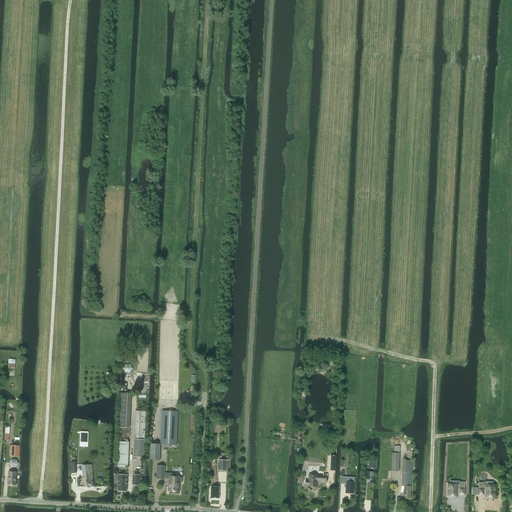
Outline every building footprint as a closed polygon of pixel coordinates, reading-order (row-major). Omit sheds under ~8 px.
[(162,410),(160,444),(176,445),(178,411),(162,410)] [(145,440),(144,440),(146,411),(136,411),(134,457),(144,457),(145,440)] [(80,435),(79,447),(88,447),(88,432),(85,432),(85,435),(80,435)] [(160,460),(160,444),(152,444),(150,443),(150,446),(150,460),(160,460)] [(11,445),(10,457),(20,457),(20,446),(18,446),(13,445),(11,445)] [(392,453),(391,471),(399,471),(400,453),(399,453),(394,453),(392,453)] [(219,460),(219,470),(228,471),(228,460),(219,460)] [(410,499),(411,473),(412,473),(412,461),(403,460),(402,472),(402,486),(404,486),(404,499),(410,499)] [(84,487),(93,487),(91,465),(82,465),(84,487)] [(157,466),(156,477),(164,478),(169,478),(169,476),(174,476),(174,473),(165,473),(165,466),(157,466)] [(9,472),(8,485),(16,486),(16,485),(17,472),(9,472)] [(306,480),(305,485),(308,485),(307,487),(317,487),(317,481),(327,482),(328,474),(323,473),(323,475),(308,474),(308,480),(306,480)] [(115,475),(115,482),(118,482),(117,491),(126,491),(127,485),(126,485),(126,482),(127,482),(127,475),(118,475),(115,475)] [(169,478),(168,492),(179,492),(180,483),(182,483),(183,478),(180,478),(180,476),(174,476),(169,476),(169,478)] [(354,494),(354,482),(347,482),(346,493),(354,494)] [(459,482),(459,485),(448,484),(448,496),(457,496),(458,494),(465,495),(465,482),(459,482)] [(484,485),(484,483),(479,483),(479,495),(484,495),(486,495),(486,497),(495,497),(495,485),(484,485)] [(211,486),(211,498),(219,499),(219,487),(211,486)]
